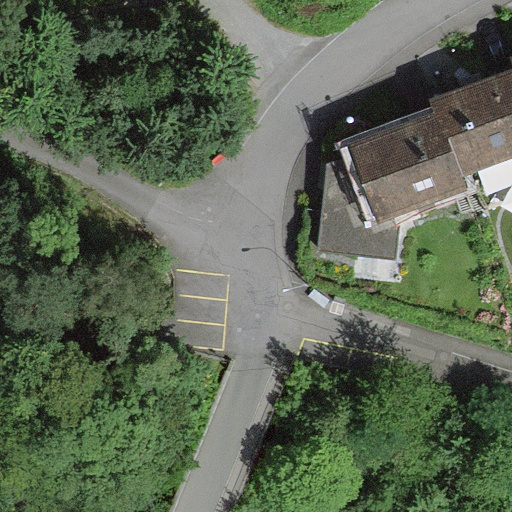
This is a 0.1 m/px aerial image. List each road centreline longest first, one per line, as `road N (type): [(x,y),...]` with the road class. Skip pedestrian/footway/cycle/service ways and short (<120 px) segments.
road 1 (motorway): [(166,511),(256,0)]
road 2 (residential): [(446,0),(323,68),(268,138),(251,240),(256,306)]
road 3 (track): [(251,240),(0,161)]
road 4 (residential): [(193,511),(258,349),(256,306)]
